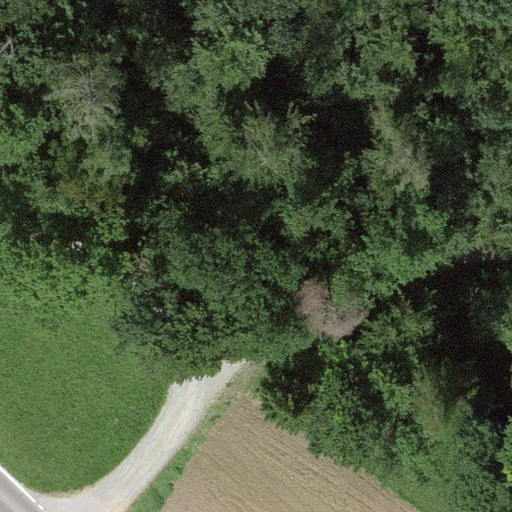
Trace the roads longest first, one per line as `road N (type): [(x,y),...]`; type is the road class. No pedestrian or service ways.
road 1 (track): [(0,238),(142,276),(182,305),(205,356),(199,395),(103,511)]
road 2 (track): [(511,257),(448,257),(353,283),(205,356)]
